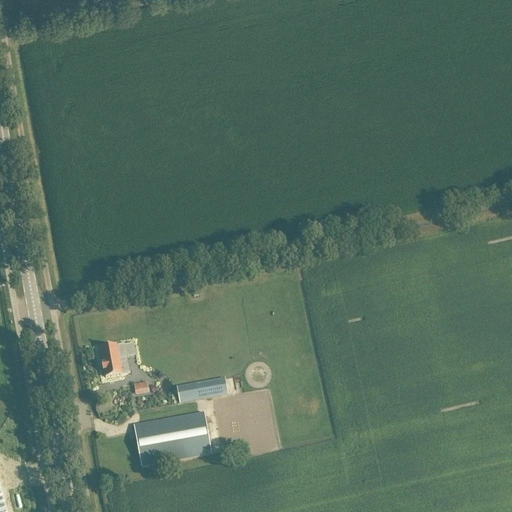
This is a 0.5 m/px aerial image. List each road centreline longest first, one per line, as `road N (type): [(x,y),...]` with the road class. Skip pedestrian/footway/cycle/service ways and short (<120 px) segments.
road 1 (unclassified): [(53,306),(511,201)]
road 2 (unclassified): [(53,306),(0,0)]
road 3 (unclassified): [(91,511),(53,306)]
road 4 (primary): [(70,511),(34,311)]
road 5 (unclassified): [(51,511),(16,315)]
road 6 (primary): [(34,311),(0,117)]
